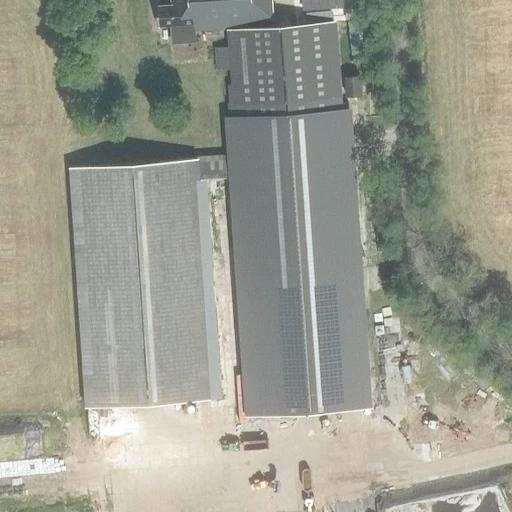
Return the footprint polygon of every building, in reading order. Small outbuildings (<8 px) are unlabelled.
[(271,28),(269,0),(168,0),(169,7),(155,8),(157,29),(170,28),(171,45),(193,43),(193,32),(230,30),(234,87),(227,87),(230,115),(224,116),(228,158),(229,178),(247,415),(372,405),(350,107),(343,108),(337,23),(271,28)] [(364,20),(348,21),(352,55),(368,53),(364,20)] [(360,97),(358,77),(345,78),(346,82),(344,82),(345,90),(346,90),(347,98),(360,97)] [(228,158),(74,167),(88,407),(208,400),(195,180),(229,178),(228,158)] [(56,466),(0,465),(0,476),(56,477),(56,466)]
